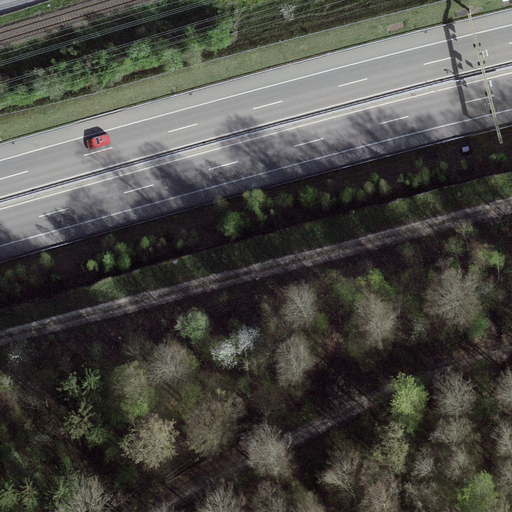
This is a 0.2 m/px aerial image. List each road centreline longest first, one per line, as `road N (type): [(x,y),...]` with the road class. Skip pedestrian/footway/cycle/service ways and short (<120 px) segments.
road 1 (motorway): [(511,43),(0,179)]
road 2 (motorway): [(0,226),(511,91)]
road 3 (track): [(0,338),(511,205)]
road 4 (track): [(149,511),(397,387),(511,346)]
